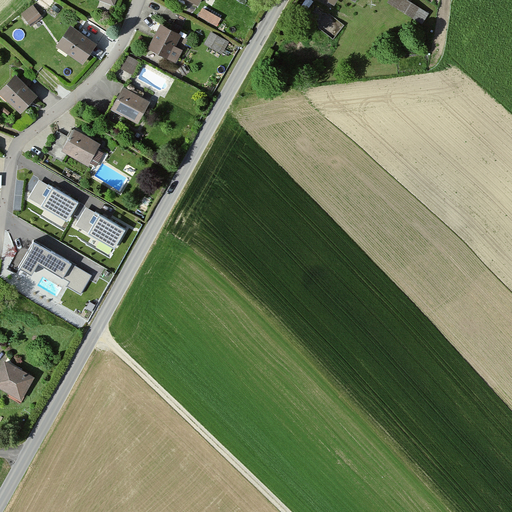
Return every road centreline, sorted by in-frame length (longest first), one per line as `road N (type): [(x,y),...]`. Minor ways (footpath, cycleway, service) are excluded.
road 1 (unclassified): [(0,508),(279,0)]
road 2 (residential): [(0,232),(21,142),(97,80),(126,39),(140,0)]
road 3 (track): [(98,332),(283,511)]
